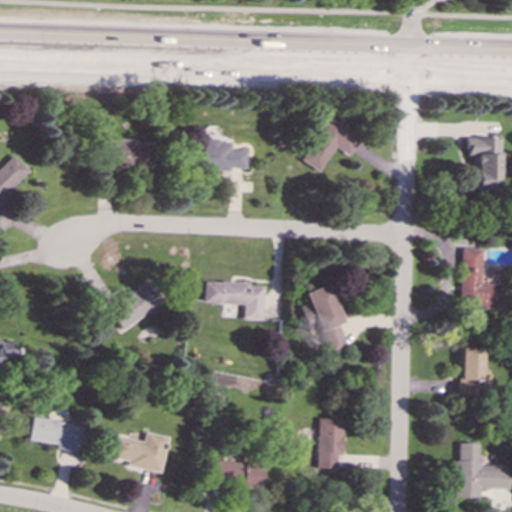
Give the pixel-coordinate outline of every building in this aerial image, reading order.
[(299,161),(318,171),(331,147),(347,155),(358,135),(323,116),(299,161)] [(471,188),(496,188),(497,138),(463,137),(463,154),(472,155),(471,188)] [(150,166),(151,140),(101,139),(101,158),(110,159),(110,165),(150,166)] [(243,170),(244,149),(229,149),(229,140),(192,139),(191,168),(243,170)] [(0,196),(27,171),(11,154),(0,164),(0,196)] [(477,283),(478,248),(458,247),(457,307),(499,308),(499,283),(477,283)] [(114,302),(117,306),(107,313),(119,329),(161,299),(146,279),(114,302)] [(261,283),(202,281),(201,302),(240,303),(239,319),(259,319),(261,283)] [(340,322),(324,283),(301,292),(327,355),(345,347),(335,323),(340,322)] [(0,356),(12,356),(13,342),(0,341),(0,356)] [(455,394),(487,395),(487,370),(479,369),(479,347),(456,347),(455,394)] [(26,439),(54,443),(53,449),(75,451),(79,423),(29,417),(26,439)] [(340,418),(315,418),(314,453),(339,454),(340,418)] [(140,441),(113,435),(109,457),(125,460),(124,465),(157,472),(165,436),(142,431),(140,441)] [(506,488),(506,467),(476,466),(476,442),(453,442),(452,496),(476,496),(476,488),(506,488)] [(260,486),(262,464),(207,459),(205,481),(260,486)]
